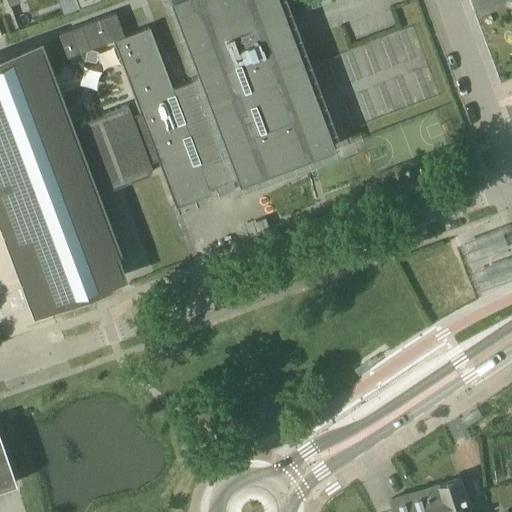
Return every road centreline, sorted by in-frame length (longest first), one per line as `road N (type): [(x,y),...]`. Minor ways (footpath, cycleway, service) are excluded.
road 1 (tertiary): [(511,327),(354,431),(307,452),(273,482)]
road 2 (tertiary): [(288,499),(511,348)]
road 3 (residential): [(511,170),(446,0)]
